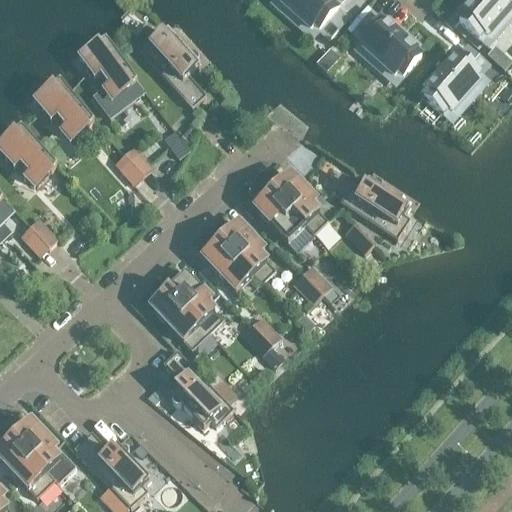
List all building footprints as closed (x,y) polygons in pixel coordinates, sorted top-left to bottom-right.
[(347,22),(322,0),(281,0),(284,3),(281,7),(311,34),(314,30),(329,43),(347,22)] [(511,14),(511,8),(511,7),(511,5),(511,0),(480,0),(459,24),(480,43),(484,37),(488,41),(511,14)] [(421,60),(372,17),(354,37),(368,50),(364,54),(394,80),(398,76),(403,81),(421,60)] [(200,72),(168,36),(160,42),(155,37),(137,52),(192,114),(206,101),(189,82),(200,72)] [(127,95),(138,87),(106,44),(96,51),(96,50),(80,61),(95,82),(101,78),(110,90),(98,98),(114,120),(135,106),(127,95)] [(479,87),(475,84),(488,69),(468,51),(423,100),(444,119),(448,114),(453,117),(479,87)] [(94,126),(69,96),(60,86),(51,93),(50,93),(35,105),(52,125),(57,120),(67,132),(63,134),(73,146),(85,135),(84,134),(87,131),(87,132),(94,126)] [(57,170),(31,143),(21,132),(12,140),(0,150),(0,155),(15,172),(20,167),(30,178),(27,181),(37,191),(49,180),(47,179),(50,176),(51,177),(57,170)] [(177,135),(167,141),(179,159),(188,153),(177,135)] [(140,158),(134,152),(125,160),(140,177),(149,169),(140,158)] [(140,177),(125,160),(115,169),(131,186),(140,177)] [(317,206),(290,178),(288,180),(284,175),(274,185),(278,189),(271,196),(306,232),(314,241),(328,227),(312,210),(317,206)] [(409,212),(397,204),(369,186),(361,198),(351,192),(341,208),(397,245),(410,225),(404,221),(409,212)] [(306,232),(271,196),(262,205),(266,209),(258,217),(288,248),(306,232)] [(0,221),(10,211),(0,200),(0,224),(2,223),(0,221)] [(59,245),(39,224),(30,232),(43,247),(49,254),(59,245)] [(265,256),(238,227),(219,245),(253,281),(262,290),(276,277),(260,260),(265,256)] [(374,250),(354,230),(345,238),(365,259),(374,250)] [(30,232),(21,241),(27,247),(34,256),(43,247),(30,232)] [(253,281),(219,245),(209,254),(214,259),(206,267),(236,298),(253,281)] [(332,292),(313,272),(303,280),(323,301),(332,292)] [(213,305),(186,277),(168,293),(211,338),(224,326),(208,310),(213,305)] [(303,280),(294,289),(314,309),(323,301),(303,280)] [(211,338),(168,293),(157,304),(162,309),(154,316),(192,356),(211,338)] [(282,343),(262,323),(253,332),(272,352),(282,343)] [(272,352),(253,332),(244,341),(263,361),(269,356),(272,352)] [(208,388),(177,357),(164,370),(181,389),(171,399),(174,402),(172,404),(172,406),(173,408),(174,410),(175,411),(177,411),(179,411),(181,410),(204,434),(211,427),(217,433),(234,416),(228,409),(208,388)] [(237,400),(217,379),(208,388),(228,409),(237,400)] [(76,473),(31,425),(13,441),(48,477),(56,486),(59,489),(76,473)] [(150,485),(128,461),(129,459),(129,457),(129,455),(128,454),(126,452),(124,452),(122,452),(120,453),(117,450),(106,460),(98,452),(102,449),(92,438),(74,455),(128,511),(133,511),(148,498),(143,492),(150,485)] [(48,477),(13,441),(2,452),(7,456),(0,463),(0,464),(37,504),(56,486),(48,477)] [(128,511),(109,491),(98,502),(108,511),(128,511)]
